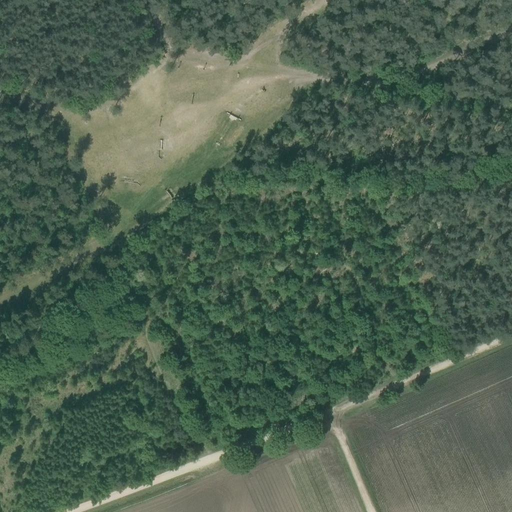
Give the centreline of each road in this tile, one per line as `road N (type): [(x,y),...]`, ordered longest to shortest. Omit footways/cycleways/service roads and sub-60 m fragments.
road 1 (track): [(164,56),(511,113)]
road 2 (track): [(78,511),(329,419),(401,384)]
road 3 (track): [(164,56),(63,115),(61,155),(109,270)]
road 4 (track): [(137,304),(202,466)]
road 5 (track): [(401,384),(511,337)]
